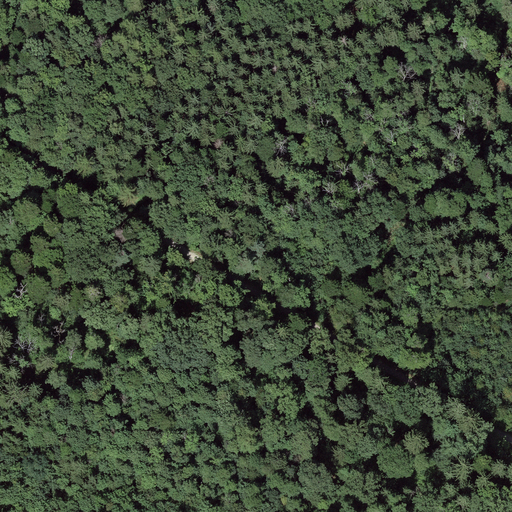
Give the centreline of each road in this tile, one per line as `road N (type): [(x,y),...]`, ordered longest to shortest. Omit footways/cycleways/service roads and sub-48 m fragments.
road 1 (track): [(0,134),(511,441)]
road 2 (track): [(227,0),(169,11),(0,102)]
